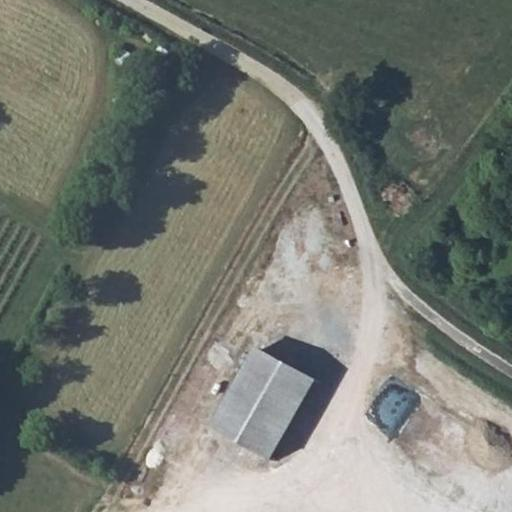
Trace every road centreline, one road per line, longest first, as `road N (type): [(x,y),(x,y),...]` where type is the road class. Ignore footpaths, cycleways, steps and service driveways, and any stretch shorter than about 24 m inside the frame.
road 1 (unclassified): [(135,0),(285,91),(314,124),(352,213),(397,283),(511,370)]
road 2 (track): [(314,124),(308,152),(103,511)]
road 3 (track): [(397,283),(511,118)]
